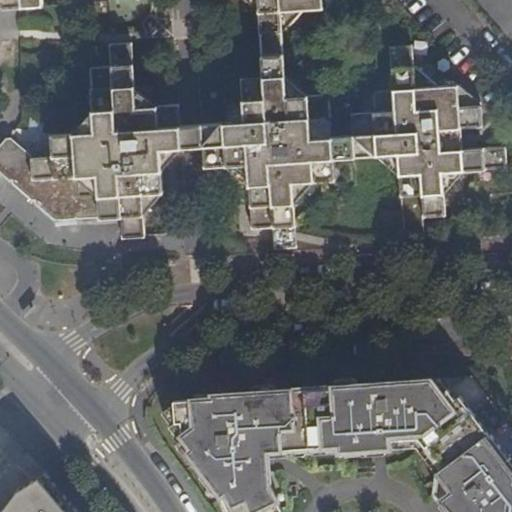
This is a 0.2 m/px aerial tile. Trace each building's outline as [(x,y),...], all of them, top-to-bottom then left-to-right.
[(122,239),(126,238),(141,238),(139,192),(159,192),(159,191),(157,147),(207,146),(208,164),(246,162),(249,224),(272,223),(273,244),(295,243),(293,179),(334,178),(334,160),(399,157),(402,239),(423,238),(422,215),(444,214),(442,171),(505,168),(504,148),(460,150),(459,127),(479,126),(479,102),(459,87),(435,88),(435,85),(413,69),(410,69),(409,47),(390,48),(392,114),(352,116),(353,139),(330,140),(329,98),(283,100),(280,30),(282,30),(301,8),(326,7),(331,0),(256,0),(260,80),(243,81),(244,123),(179,125),(178,108),(135,109),(133,45),(111,46),(112,68),(90,68),(91,75),(92,132),(70,133),(52,134),(53,154),(32,154),(10,136),(0,146),(0,174),(51,218),(114,216),(120,216),(122,231),(122,239)] [(511,0),(473,0),(511,45),(511,0)] [(511,353),(459,355),(487,391),(511,422),(511,353)] [(411,456),(487,391),(459,355),(314,367),(316,469),(401,465),(411,456)] [(316,469),(314,367),(195,378),(195,383),(180,385),(166,400),(163,413),(179,440),(173,445),(214,498),(220,494),(228,511),(287,511),(295,507),(289,485),(281,468),(279,458),(299,457),(316,469)] [(511,511),(511,422),(487,391),(411,456),(430,499),(437,498),(446,511),(511,511)] [(79,511),(67,498),(45,472),(37,477),(18,489),(0,511),(79,511)]
